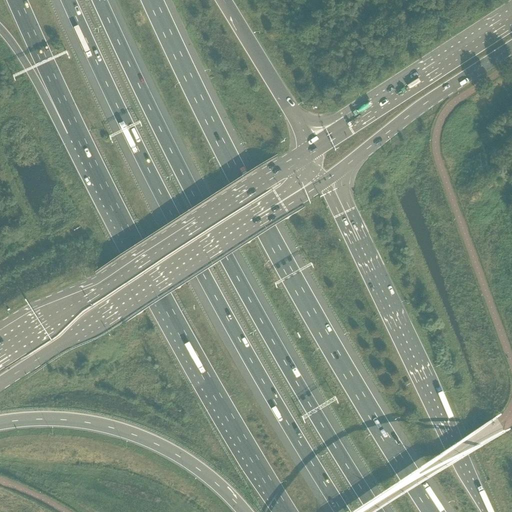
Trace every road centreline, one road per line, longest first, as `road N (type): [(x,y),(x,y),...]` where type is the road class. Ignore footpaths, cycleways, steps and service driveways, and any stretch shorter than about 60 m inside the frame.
road 1 (motorway): [(432,511),(280,257),(152,0)]
road 2 (motorway): [(375,511),(238,281),(99,0)]
road 3 (motorway): [(68,0),(212,293),(341,511)]
road 4 (trunk): [(76,132),(286,511)]
road 5 (secondary): [(0,383),(327,181)]
road 6 (trunk): [(487,511),(327,181)]
road 7 (secondary): [(314,148),(13,341)]
road 8 (trunk): [(0,424),(71,422),(125,433),(180,458),(242,511)]
road 9 (secondary): [(511,20),(314,148)]
road 10 (secondary): [(327,181),(511,47)]
road 11 (motorway): [(314,148),(225,0)]
road 12 (trunk): [(16,0),(76,132)]
road 13 (trunk): [(0,29),(76,132)]
